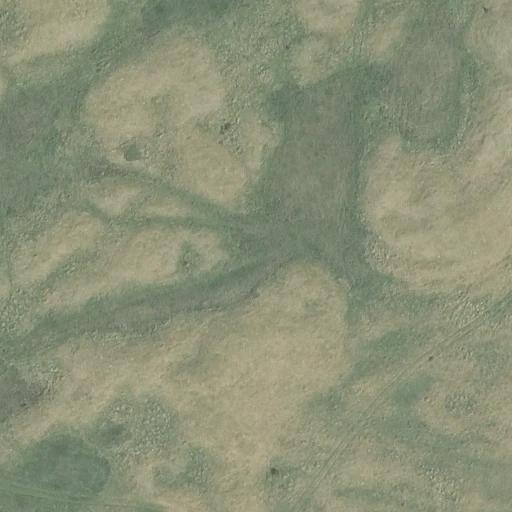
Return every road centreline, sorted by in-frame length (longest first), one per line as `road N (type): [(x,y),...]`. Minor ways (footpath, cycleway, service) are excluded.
road 1 (track): [(511,288),(417,367),(298,492),(295,511)]
road 2 (track): [(0,487),(154,503),(171,511)]
